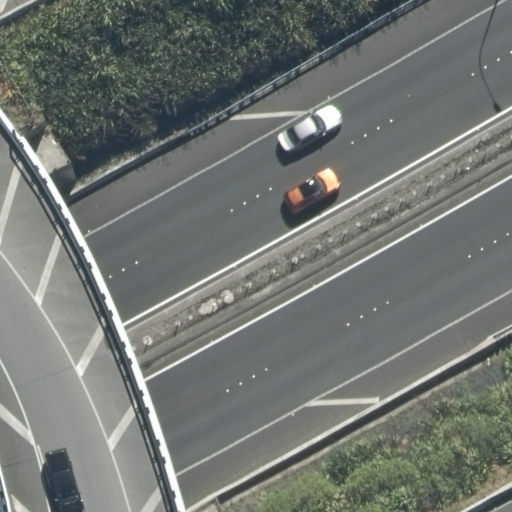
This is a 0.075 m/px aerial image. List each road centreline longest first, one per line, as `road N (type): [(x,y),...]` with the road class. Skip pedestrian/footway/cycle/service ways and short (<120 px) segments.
road 1 (trunk): [(0,336),(511,49)]
road 2 (trunk): [(511,228),(0,509)]
road 3 (trunk): [(0,265),(71,405),(98,511)]
